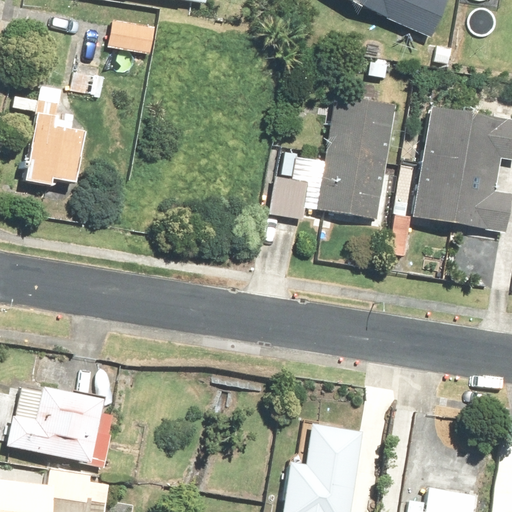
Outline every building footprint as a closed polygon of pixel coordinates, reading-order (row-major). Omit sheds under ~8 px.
[(335,0),(425,40),(442,0),(335,0)] [(150,29),(108,21),(103,49),(108,50),(106,64),(125,68),(122,81),(138,84),(143,56),(145,56),(150,29)] [(31,114),(17,184),(43,189),(44,182),(66,186),(77,134),(65,132),(66,124),(50,121),(56,91),(36,88),(33,102),(11,98),(9,109),(31,114)] [(373,222),(391,106),(329,96),(311,212),(373,222)] [(511,159),(511,123),(423,110),(406,220),(501,234),(507,196),(490,194),(495,159),(511,162),(511,159)] [(299,222),(305,185),(269,179),(264,216),(299,222)] [(6,417),(0,446),(0,448),(99,470),(110,418),(93,414),(96,402),(36,390),(35,393),(17,389),(11,418),(6,417)] [(347,511),(362,428),(308,419),(301,461),(287,458),(277,511),(347,511)] [(460,492),(470,494),(485,496),(492,455),(467,451),(460,492)] [(42,489),(0,483),(0,511),(100,511),(103,486),(83,483),(84,478),(43,473),(42,489)] [(467,511),(470,497),(423,489),(421,504),(407,502),(405,511),(467,511)]
